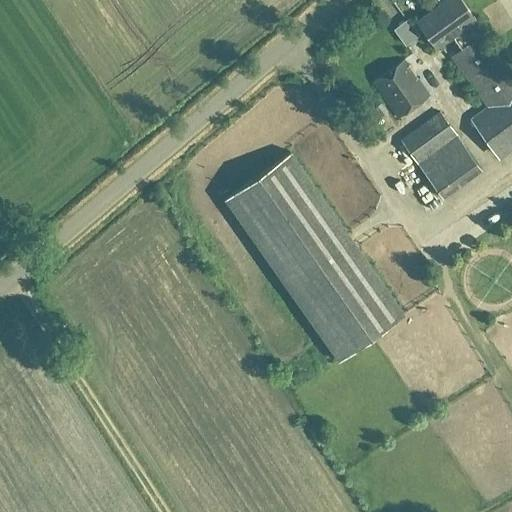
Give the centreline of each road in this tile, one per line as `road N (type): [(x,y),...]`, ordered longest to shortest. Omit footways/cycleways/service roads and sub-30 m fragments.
road 1 (unclassified): [(0,288),(337,0)]
road 2 (unknown): [(10,280),(163,511)]
